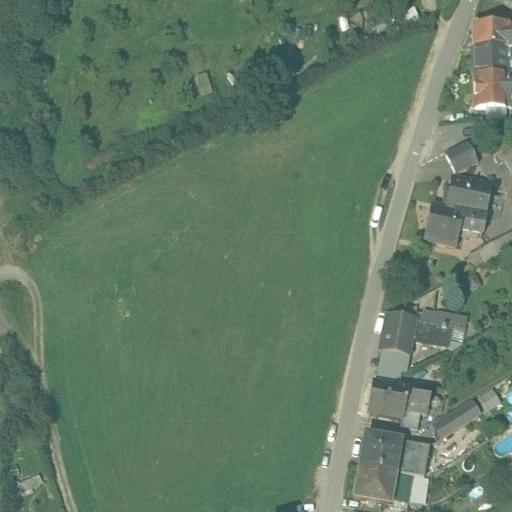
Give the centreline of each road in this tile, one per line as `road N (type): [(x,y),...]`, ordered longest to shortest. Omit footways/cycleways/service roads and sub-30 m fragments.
road 1 (residential): [(469,0),(410,168),(334,511)]
road 2 (track): [(75,511),(38,379),(33,287),(21,269),(0,265)]
